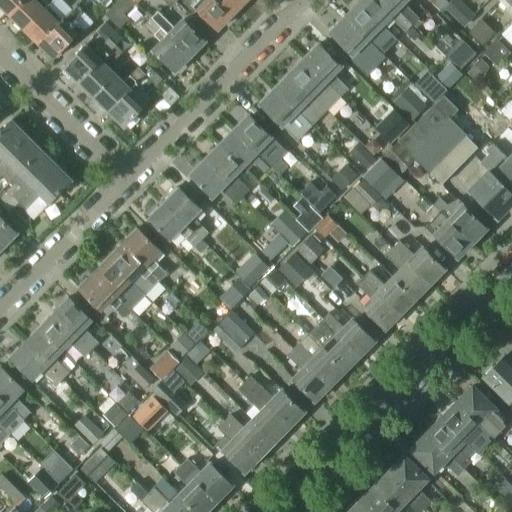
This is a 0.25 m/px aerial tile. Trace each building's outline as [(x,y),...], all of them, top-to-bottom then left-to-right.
[(23,0),(0,0),(0,7),(0,8),(2,8),(9,15),(23,0)] [(24,29),(47,5),(41,0),(23,0),(9,15),(15,21),(15,23),(20,28),(22,27),(24,29)] [(75,5),(80,0),(68,0),(67,2),(73,8),(75,5)] [(123,14),(135,2),(132,0),(117,0),(104,14),(118,28),(128,18),(123,14)] [(231,15),(216,0),(185,0),(184,2),(192,10),(194,9),(216,30),(222,24),(225,24),(230,18),(230,16),(231,15)] [(246,1),(244,0),(216,0),(231,15),(237,9),(240,9),(245,4),(245,2),(246,1)] [(412,26),(385,0),(360,0),(359,2),(382,25),(389,17),(405,32),(412,26)] [(403,3),(405,0),(385,0),(412,26),(419,18),(403,3)] [(375,32),(382,25),(359,2),(350,11),(352,12),(345,19),(382,55),(390,47),(375,32)] [(470,16),(457,4),(450,13),(463,25),(470,16)] [(38,43),(61,20),(47,5),(24,29),(24,30),(24,32),(29,37),(31,37),(38,43)] [(78,37),(84,31),(74,21),(83,12),(75,5),(73,8),(61,20),(38,43),(45,50),(45,52),(50,57),(52,57),(53,58),(76,35),(78,37)] [(204,41),(182,20),(174,29),(156,12),(150,18),(189,56),(195,50),(197,51),(204,44),(203,42),(204,41)] [(189,56),(150,18),(142,26),(160,43),(153,51),(174,72),(175,71),(177,72),(184,65),(182,63),(189,56)] [(382,55),(345,19),(340,24),(338,23),(330,31),(332,33),(331,34),(352,55),(361,46),(376,61),(382,55)] [(490,36),(479,25),(471,34),(482,44),(490,36)] [(460,70),(475,54),(460,39),(445,55),(460,70)] [(79,81),(114,47),(108,41),(94,54),(84,45),(64,66),(65,67),(63,69),(70,76),(72,74),(79,81)] [(498,41),(485,54),(498,66),(510,52),(498,41)] [(333,75),(341,66),(319,45),(318,45),(317,44),(309,52),(310,53),(304,60),(341,97),(348,90),(333,75)] [(114,75),(107,67),(120,53),(114,47),(79,81),(85,88),(84,89),(92,98),(114,75)] [(341,97),(304,60),(298,66),(296,65),(288,73),(327,112),(341,97)] [(108,111),(150,68),(145,63),(124,84),(114,75),(92,98),(100,105),(101,104),(108,111)] [(475,80),(483,72),(475,64),(467,72),(475,80)] [(448,89),(461,75),(452,66),(438,80),(448,89)] [(151,98),(142,90),(151,81),(155,85),(161,79),(150,68),(108,111),(115,117),(113,119),(121,126),(122,125),(123,126),(151,98)] [(327,112),(288,73),(280,82),(281,83),(275,89),(312,126),(327,112)] [(446,90),(433,77),(422,89),(434,101),(446,90)] [(179,97),(169,87),(160,96),(170,106),(179,97)] [(426,106),(408,88),(393,103),(411,121),(426,106)] [(312,126),(275,89),(269,96),(267,94),(260,102),(261,104),(260,104),(282,126),(290,118),(305,133),(312,126)] [(458,111),(452,105),(442,95),(434,104),(449,119),(458,111)] [(490,124),(461,96),(452,105),(458,111),(481,133),(490,124)] [(508,118),(511,114),(511,99),(500,111),(508,118)] [(478,147),(449,119),(434,104),(398,140),(442,184),(478,147)] [(392,141),(410,123),(396,109),(378,127),(392,141)] [(262,146),(271,137),(249,116),(248,117),(247,115),(239,124),(240,125),(234,132),(271,168),(278,161),(262,146)] [(0,163),(26,137),(19,130),(21,128),(13,121),(11,122),(10,121),(0,131),(0,163)] [(271,168),(234,132),(228,137),(227,136),(218,145),(241,167),(249,160),(264,175),(271,168)] [(388,143),(378,133),(370,142),(380,151),(388,143)] [(13,179),(42,150),(33,141),(31,143),(26,137),(0,163),(0,177),(3,174),(10,181),(13,179)] [(511,150),(500,138),(493,145),(511,164),(511,150)] [(416,159),(398,141),(382,157),(400,175),(416,159)] [(373,159),(358,143),(349,152),(365,167),(373,159)] [(233,175),(241,167),(218,145),(210,153),(211,154),(204,161),(241,198),(249,190),(233,175)] [(511,164),(493,145),(486,153),(488,155),(481,162),(489,170),(511,192),(511,164)] [(9,213),(55,166),(48,159),(50,158),(42,150),(13,179),(21,186),(2,206),(9,213)] [(404,179),(400,175),(382,157),(362,177),(385,200),(404,179)] [(241,198),(204,161),(199,167),(197,165),(189,173),(191,175),(190,176),(212,197),(220,189),(235,204),(241,198)] [(342,190),(357,175),(345,165),(331,180),(342,190)] [(24,227),(69,181),(68,180),(70,178),(62,171),(61,172),(55,166),(9,213),(24,227)] [(511,200),(511,192),(489,170),(469,190),(468,192),(469,193),(470,192),(496,217),(511,200)] [(380,197),(362,180),(353,189),(371,207),(380,197)] [(319,213),(336,196),(326,186),(320,192),(310,182),(299,194),(319,213)] [(192,218),(200,209),(179,188),(177,190),(175,188),(167,196),(169,197),(163,203),(200,240),(207,233),(192,218)] [(486,227),(463,205),(458,199),(446,206),(439,199),(432,205),(471,243),(486,227)] [(200,240),(163,203),(158,209),(156,207),(148,215),(150,217),(148,218),(170,240),(178,232),(199,252),(206,246),(200,240)] [(471,243),(432,205),(426,212),(433,219),(424,227),(456,258),(471,243)] [(308,206),(295,219),(307,231),(320,217),(308,206)] [(284,210),(270,223),(292,245),(306,232),(284,210)] [(324,237),(336,225),(327,215),(315,227),(324,237)] [(0,246),(1,248),(7,242),(8,244),(17,234),(0,217),(0,246)] [(40,234),(52,222),(46,217),(35,228),(40,234)] [(151,258),(160,250),(138,229),(137,230),(136,228),(128,236),(130,238),(123,245),(159,281),(167,273),(151,258)] [(268,229),(254,244),(267,256),(281,242),(268,229)] [(310,264),(324,250),(310,237),(296,250),(310,264)] [(444,268),(422,247),(414,256),(399,241),(392,248),(429,283),(435,277),(437,278),(444,271),(443,269),(444,268)] [(123,245),(117,250),(115,249),(107,257),(130,280),(145,295),(159,281),(123,245)] [(429,283),(392,248),(385,255),(400,270),(393,278),(416,300),(424,291),(423,290),(429,283)] [(230,252),(222,260),(244,281),(252,273),(230,252)] [(311,271),(293,253),(277,270),(295,287),(311,271)] [(145,295),(130,280),(107,257),(98,266),(100,268),(94,274),(130,310),(145,295)] [(270,295),(284,281),(273,271),(259,285),(270,295)] [(416,300),(393,278),(385,286),(370,271),(364,278),(400,313),(406,307),(407,308),(416,300)] [(206,289),(189,272),(180,280),(198,297),(206,289)] [(130,310),(94,274),(88,280),(86,278),(78,286),(80,288),(79,289),(100,310),(109,302),(124,316),(130,310)] [(400,313),(364,278),(356,285),(371,299),(363,307),(385,328),(386,327),(387,329),(395,321),(393,320),(400,313)] [(230,309),(249,290),(238,279),(219,299),(230,309)] [(258,305),(267,296),(258,287),(249,296),(258,305)] [(83,329),(92,320),(70,298),(69,299),(67,298),(60,305),(62,307),(54,314),(91,351),(98,344),(83,329)] [(254,333),(232,311),(223,320),(245,342),(254,333)] [(374,340),(353,319),(345,327),(329,312),(322,319),(358,355),(365,348),(367,350),(375,342),(373,341),(374,340)] [(91,351),(54,314),(49,320),(47,318),(39,327),(62,350),(70,342),(85,357),(91,351)] [(358,355),(322,319),(308,334),(346,371),(354,363),(352,361),(358,355)] [(195,343),(208,331),(197,320),(185,333),(195,343)] [(244,342),(222,321),(214,330),(236,351),(244,342)] [(55,357),(62,350),(39,327),(31,335),(32,337),(26,343),(62,380),(70,372),(55,357)] [(346,371),(308,334),(293,348),(330,384),(336,378),(338,380),(346,371)] [(181,358),(194,345),(183,335),(171,348),(181,358)] [(196,364),(210,350),(201,341),(187,355),(196,364)] [(62,380),(26,343),(20,350),(18,348),(11,355),(12,357),(12,358),(33,379),(41,371),(56,386),(62,380)] [(330,384),(293,348),(287,355),(302,370),(293,379),(315,399),(316,399),(317,400),(325,392),(323,391),(330,384)] [(150,366),(161,377),(177,361),(166,350),(150,366)] [(511,364),(504,357),(494,367),(492,365),(485,373),(486,375),(484,377),(511,404),(511,407),(508,412),(511,415),(511,364)] [(202,373),(187,358),(175,371),(189,385),(202,373)] [(153,379),(138,365),(127,376),(142,391),(153,379)] [(15,397),(23,389),(2,368),(1,369),(0,367),(0,394),(24,418),(30,412),(15,397)] [(303,411),(282,390),(273,399),(250,376),(244,382),(288,426),(295,420),(296,421),(304,413),(302,412),(303,411)] [(187,405),(162,380),(151,391),(176,415),(187,405)] [(288,426),(244,382),(237,389),(260,412),(252,420),(276,442),(284,434),(282,433),(288,426)] [(484,418),(493,409),(471,387),(463,394),(465,396),(457,404),(493,439),(499,433),(484,418)] [(127,413),(139,401),(127,389),(115,402),(127,413)] [(24,418),(0,394),(0,412),(2,411),(17,426),(24,418)] [(177,418),(157,398),(148,407),(168,427),(177,418)] [(114,427),(126,415),(114,403),(102,416),(114,427)] [(493,439),(457,404),(443,419),(464,439),(472,431),(486,446),(493,439)] [(276,442),(252,420),(244,428),(230,415),(224,421),(259,456),(265,449),(267,451),(276,442)] [(100,433),(83,416),(74,425),(92,442),(100,433)] [(475,450),(464,439),(443,419),(428,433),(464,469),(470,463),(466,459),(475,450)] [(259,456),(224,421),(217,428),(224,434),(217,442),(224,449),(223,450),(244,471),(245,470),(247,472),(255,464),(253,462),(259,456)] [(0,442),(9,434),(0,424),(0,442)] [(108,450),(121,437),(113,429),(100,442),(108,450)] [(464,469),(428,433),(421,440),(419,438),(411,447),(434,470),(443,461),(457,476),(464,469)] [(78,435),(68,445),(78,454),(87,444),(78,435)] [(94,483),(114,462),(100,449),(80,469),(94,483)] [(79,462),(70,452),(63,459),(73,468),(79,462)] [(417,488),(426,478),(402,456),(394,464),(396,465),(389,472),(425,508),(431,502),(417,488)] [(59,482),(73,468),(63,459),(50,472),(59,482)] [(231,484),(210,463),(200,473),(187,459),(180,465),(215,500),(222,493),(224,494),(232,486),(230,485),(231,484)] [(215,500),(180,465),(174,472),(188,486),(179,494),(197,511),(206,511),(211,508),(209,506),(215,500)] [(41,467),(32,476),(44,488),(40,492),(45,497),(57,484),(47,473),(41,467)] [(421,511),(425,508),(389,472),(374,488),(396,509),(404,500),(416,511),(421,511)] [(22,496),(1,476),(0,476),(0,495),(11,507),(22,496)] [(166,511),(147,493),(136,482),(130,489),(153,511),(166,511)] [(197,511),(179,494),(176,491),(168,500),(154,486),(147,493),(166,511),(197,511)] [(392,511),(396,509),(374,488),(359,503),(369,511),(392,511)] [(47,511),(50,511),(58,505),(50,497),(41,506),(47,511)] [(369,511),(359,503),(352,510),(350,509),(346,511),(369,511)]
